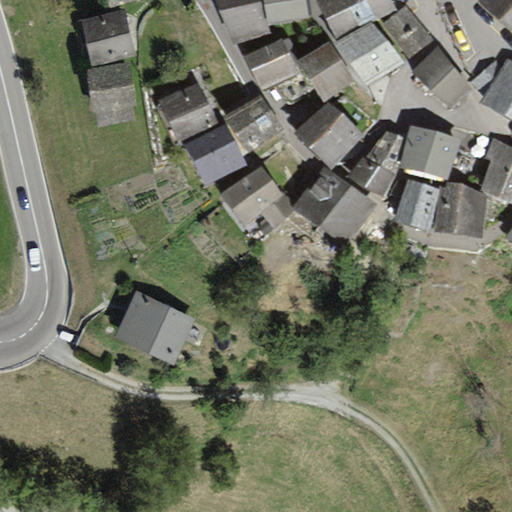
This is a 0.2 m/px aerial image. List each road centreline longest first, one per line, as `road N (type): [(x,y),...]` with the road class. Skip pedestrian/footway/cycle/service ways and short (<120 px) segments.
road 1 (track): [(32,327),(82,366),(133,386),(297,393),(345,405),(390,433),(440,511)]
road 2 (secondary): [(0,341),(32,327),(47,288),(0,67)]
road 3 (residential): [(201,0),(268,127),(316,179),(370,218)]
road 4 (residential): [(411,0),(470,89),(458,116)]
